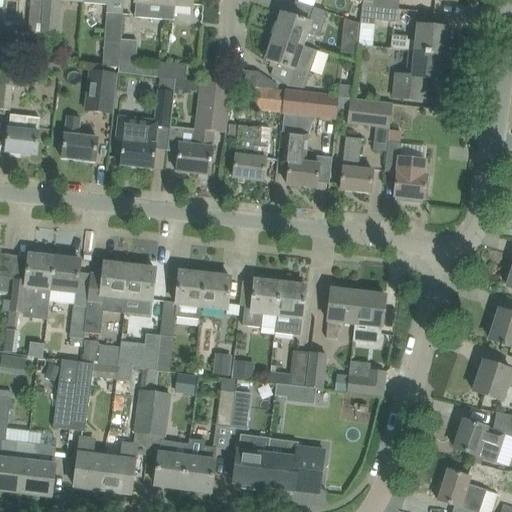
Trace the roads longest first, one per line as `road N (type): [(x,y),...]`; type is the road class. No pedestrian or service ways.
road 1 (residential): [(451,261),(332,227),(0,194)]
road 2 (residential): [(366,511),(384,482),(430,307),(451,261)]
road 3 (residential): [(451,261),(481,227),(511,26)]
